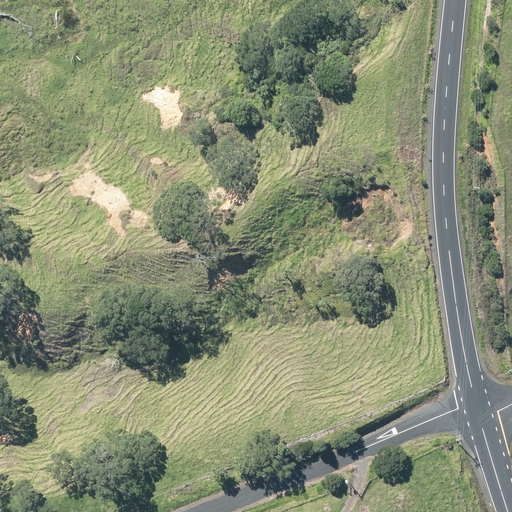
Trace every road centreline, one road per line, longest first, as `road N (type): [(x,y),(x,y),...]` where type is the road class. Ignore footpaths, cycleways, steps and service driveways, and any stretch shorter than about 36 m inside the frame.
road 1 (tertiary): [(455,0),(442,160),(460,337),(477,409)]
road 2 (unclassified): [(175,511),(457,407),(477,409)]
